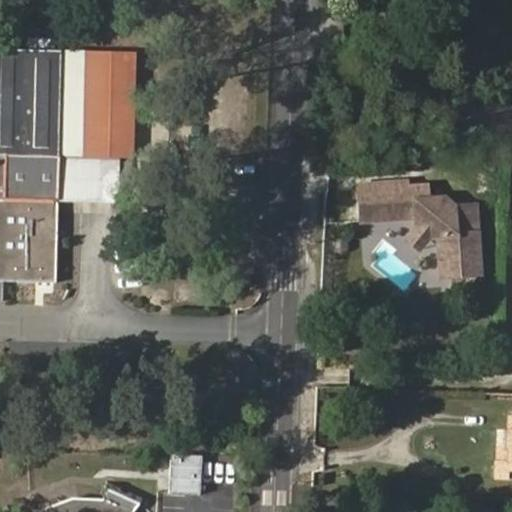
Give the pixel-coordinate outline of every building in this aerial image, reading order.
[(0,277),(51,279),(55,199),(57,154),(118,155),(118,156),(132,156),(135,50),(52,49),(52,38),(36,37),(35,49),(0,47),(0,277)] [(511,100),(459,106),(462,139),(511,133),(511,100)] [(118,155),(57,154),(55,199),(115,200),(118,156),(118,155)] [(361,204),(362,219),(416,217),(418,225),(427,230),(436,231),(441,269),(479,267),(475,199),(455,200),(455,193),(432,194),(432,192),(410,193),(410,190),(410,185),(388,186),(388,202),(361,204)] [(359,186),(361,204),(388,202),(388,186),(359,186)] [(418,245),(427,230),(418,225),(409,239),(418,245)] [(511,471),(511,412),(497,411),(495,426),(492,426),(490,464),(481,463),(480,480),(502,481),(503,472),(511,471)] [(490,464),(492,426),(483,425),(481,463),(490,464)] [(502,481),(511,480),(511,471),(503,472),(502,481)] [(126,511),(133,500),(104,488),(97,500),(68,499),(43,508),(38,511),(126,511)]
